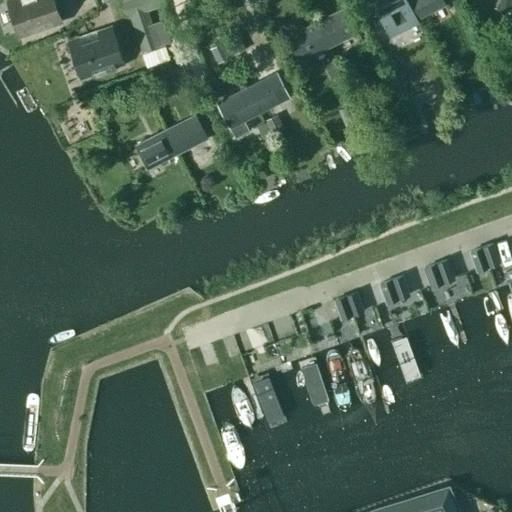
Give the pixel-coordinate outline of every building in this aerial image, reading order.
[(18,34),(60,20),(53,0),(9,0),(7,1),(18,34)] [(125,0),(124,0),(129,16),(147,10),(159,5),(157,0),(125,0)] [(369,0),(380,19),(409,5),(406,0),(369,0)] [(406,0),(409,5),(409,4),(417,18),(445,4),(443,0),(406,0)] [(511,0),(498,0),(496,10),(511,13),(511,6),(510,6),(511,0)] [(345,7),(315,22),(328,46),(357,31),(345,7)] [(160,48),(149,17),(132,23),(143,54),(160,48)] [(298,61),(328,46),(315,22),(286,37),(298,61)] [(79,76),(122,61),(111,28),(68,43),(79,76)] [(237,33),(225,39),(233,54),(245,48),(237,33)] [(229,56),(221,41),(209,47),(217,63),(229,56)] [(333,58),(323,63),(331,79),(341,74),(333,58)] [(413,82),(408,71),(406,72),(397,77),(403,88),(413,82)] [(275,72),(246,87),(258,111),(288,96),(275,72)] [(385,82),(386,83),(391,93),(401,88),(395,77),(385,82)] [(164,94),(158,83),(149,88),(154,99),(164,94)] [(243,119),(258,111),(246,87),(217,102),(229,126),(235,136),(249,129),(243,119)] [(348,105),(339,109),(347,129),(356,125),(348,105)] [(68,145),(92,133),(85,120),(80,122),(76,113),(70,116),(70,114),(56,121),(61,131),(68,145)] [(284,128),(277,113),(264,120),(271,134),(284,128)] [(194,114),(164,129),(177,152),(206,138),(194,114)] [(269,131),(263,121),(256,124),(261,135),(269,131)] [(177,152),(164,129),(135,144),(147,167),(177,152)] [(501,259),(494,240),(480,245),(487,264),(501,259)] [(487,264),(480,245),(468,249),(474,268),(487,264)] [(447,257),(435,261),(441,280),(454,275),(447,257)] [(441,280),(435,261),(422,265),(429,284),(441,280)] [(408,292),(402,273),(389,277),(396,296),(408,292)] [(396,296),(389,277),(377,282),(384,301),(396,296)] [(356,289),(344,294),(351,312),(363,308),(356,289)] [(351,312),(344,294),(332,298),(339,317),(351,312)] [(211,343),(199,347),(206,366),(217,362),(211,343)] [(454,511),(446,488),(380,511),(454,511)]
